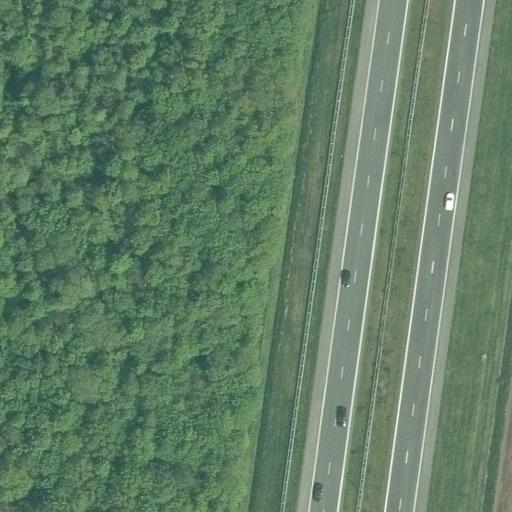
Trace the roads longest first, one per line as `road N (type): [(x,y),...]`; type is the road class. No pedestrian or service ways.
road 1 (motorway): [(398,511),(469,0)]
road 2 (motorway): [(393,0),(323,511)]
